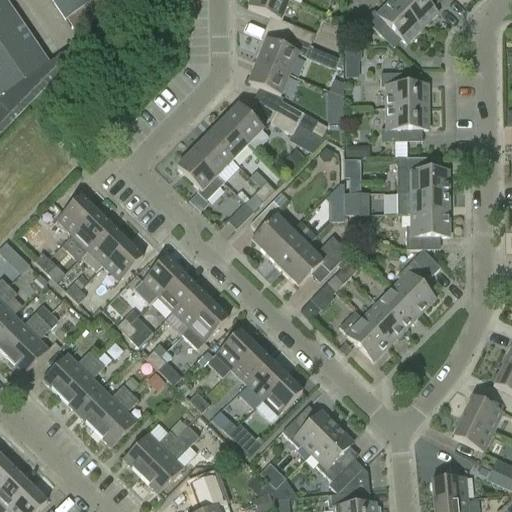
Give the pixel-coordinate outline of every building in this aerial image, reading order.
[(0,0),(0,137),(32,106),(70,64),(64,55),(48,67),(2,0),(0,0)] [(126,4),(123,0),(50,0),(65,23),(66,22),(76,37),(126,4)] [(282,0),(251,0),(247,11),(279,24),(288,3),(282,0)] [(392,0),(391,2),(421,31),(436,16),(420,0),(392,0)] [(373,13),(364,23),(376,35),(385,27),(406,47),(421,31),(391,2),(376,17),(373,13)] [(291,29),(287,39),(310,49),(314,37),(291,28),(291,29)] [(265,43),(256,65),(288,78),(297,57),(305,60),(310,49),(287,39),(282,50),(265,43)] [(340,62),(310,49),(305,60),(304,61),(335,74),(340,62)] [(358,51),(345,53),(344,65),(359,65),(358,51)] [(279,100),(288,78),(256,65),(247,86),(279,100)] [(385,111),(427,111),(427,88),(420,89),(411,89),(411,77),(380,78),(380,90),(384,90),(385,111)] [(329,95),(343,101),(343,87),(334,83),(329,95)] [(281,105),(275,115),(297,128),(308,134),(312,136),(318,124),(314,123),(303,117),(281,105)] [(237,108),(222,123),(247,148),(248,147),(254,153),(257,153),(267,143),(267,140),(260,134),(262,132),(259,129),(237,108)] [(399,145),(399,133),(427,133),(427,111),(385,111),(385,132),(380,132),(381,145),(393,145),(395,145),(399,145)] [(275,115),(269,126),(291,138),(297,128),(275,115)] [(222,123),(216,129),(206,139),(232,163),(247,148),(222,123)] [(206,139),(191,154),(216,179),(232,163),(206,139)] [(405,145),(399,145),(395,145),(393,145),(393,161),(404,161),(405,161),(405,145)] [(356,151),(345,151),(345,161),(354,161),(356,151)] [(176,170),(199,193),(196,197),(200,200),(205,205),(224,187),(216,179),(191,154),(176,170)] [(282,168),(291,177),(305,163),(297,154),(282,168)] [(396,164),(397,197),(448,196),(448,174),(438,174),(438,161),(405,161),(404,161),(405,164),(396,164)] [(349,197),(356,197),(359,197),(359,181),(349,181),(349,197)] [(266,185),(260,191),(268,200),(275,193),(266,185)] [(260,191),(253,198),(262,206),(268,200),(260,191)] [(396,218),(410,218),(448,218),(448,196),(397,197),(396,197),(396,218)] [(207,207),(205,205),(200,200),(196,197),(188,205),(198,214),(199,216),(207,207)] [(349,197),(343,197),(343,202),(343,219),(356,218),(356,197),(349,197)] [(253,198),(244,207),(247,210),(253,215),(262,206),(253,198)] [(62,216),(56,223),(58,226),(71,239),(95,215),(79,199),(77,201),(62,216)] [(343,225),(343,219),(343,202),(331,202),(331,225),(343,225)] [(250,243),(266,259),(291,235),(281,225),(287,219),(281,214),(281,213),(273,205),(250,228),(258,236),(250,243)] [(244,207),(244,206),(226,224),(235,233),(253,215),(247,210),(244,207)] [(95,215),(71,239),(87,254),(110,230),(95,215)] [(448,240),(448,218),(410,218),(410,230),(405,230),(406,253),(439,253),(439,240),(448,240)] [(266,259),(282,275),(307,250),(315,241),(300,226),(291,235),(266,259)] [(87,254),(81,260),(97,275),(102,269),(126,245),(110,230),(87,254)] [(336,267),(348,256),(332,240),(315,257),(307,250),(282,275),(297,290),(310,277),(319,285),(337,268),(336,267)] [(126,245),(102,269),(118,285),(142,261),(126,245)] [(29,269),(6,246),(0,251),(0,259),(20,279),(29,269)] [(400,282),(391,291),(418,318),(434,303),(421,289),(440,271),(423,254),(397,279),(400,282)] [(34,265),(40,271),(48,263),(42,257),(34,265)] [(141,285),(133,294),(149,309),(157,301),(180,276),(164,261),(141,285)] [(344,261),(337,268),(341,272),(350,280),(357,273),(344,261)] [(46,277),(54,269),(48,263),(40,271),(46,277)] [(343,287),(350,280),(341,272),(334,279),(343,287)] [(180,276),(157,301),(172,315),(196,291),(180,276)] [(80,293),(87,285),(81,279),(73,287),(80,293)] [(78,308),(86,299),(72,287),(64,295),(78,308)] [(321,314),(333,302),(331,299),(335,296),(326,287),(310,303),(321,314)] [(196,291),(172,315),(188,331),(211,306),(196,291)] [(418,318),(391,291),(376,307),(403,334),(418,318)] [(7,292),(0,298),(0,333),(14,320),(4,310),(15,299),(7,292)] [(188,331),(180,338),(197,354),(204,346),(227,322),(211,306),(188,331)] [(376,307),(361,322),(388,349),(403,334),(376,307)] [(14,320),(0,333),(0,356),(6,362),(31,337),(50,317),(42,309),(23,329),(14,320)] [(388,349),(361,322),(354,315),(338,331),(373,365),(388,349)] [(31,337),(6,362),(23,379),(48,354),(38,344),(58,325),(50,317),(31,337)] [(116,329),(123,335),(131,327),(124,321),(116,329)] [(129,342),(137,334),(131,327),(123,335),(129,342)] [(239,333),(215,357),(232,374),(256,350),(239,333)] [(511,348),(502,369),(511,373),(511,348)] [(256,350),(232,374),(246,388),(270,364),(256,350)] [(145,361),(151,368),(159,359),(153,353),(145,361)] [(158,374),(171,361),(165,354),(159,359),(151,368),(158,374)] [(41,383),(59,401),(96,363),(88,355),(76,367),(66,357),(41,383)] [(96,363),(59,401),(76,418),(102,393),(92,383),(104,370),(96,363)] [(246,388),(237,396),(252,411),(260,402),(284,378),(270,364),(246,388)] [(511,397),(511,373),(502,369),(493,388),(511,397)] [(284,378),(260,402),(278,419),(301,395),(284,378)] [(93,434),(118,409),(130,397),(122,389),(110,401),(102,393),(76,418),(93,434)] [(194,410),(203,402),(196,396),(188,404),(194,410)] [(138,404),(130,397),(118,409),(93,434),(110,451),(135,426),(126,417),(138,404)] [(472,400),(462,421),(492,435),(502,415),(472,400)] [(209,409),(203,402),(194,410),(201,417),(209,409)] [(337,430),(321,414),(302,433),(293,424),(281,436),(298,452),(301,449),(310,457),(337,430)] [(482,455),(492,435),(462,421),(452,440),(482,455)] [(122,463),(139,479),(187,431),(179,423),(169,435),(157,447),(147,437),(122,463)] [(221,432),(228,439),(236,430),(229,424),(221,432)] [(188,430),(187,431),(139,479),(157,497),(182,472),(174,465),(198,441),(188,430)] [(228,439),(234,445),(242,437),(236,430),(228,439)] [(352,445),(337,430),(310,457),(318,466),(315,469),(331,485),(328,489),(338,498),(361,474),(351,464),(342,473),(334,465),(352,445)] [(0,489),(15,475),(0,460),(0,489)] [(491,473),(511,483),(511,470),(496,462),(491,473)] [(444,472),(445,482),(455,481),(454,471),(444,472)] [(511,483),(491,473),(486,484),(511,496),(511,483)] [(379,511),(380,511),(375,510),(375,507),(370,507),(367,475),(366,475),(364,477),(361,474),(338,498),(327,499),(328,511),(379,511)] [(0,511),(8,511),(30,490),(15,475),(0,489),(0,511)] [(198,511),(228,511),(216,478),(190,488),(198,511)] [(430,483),(432,506),(466,503),(464,480),(455,481),(445,482),(430,483)] [(30,490),(8,511),(39,511),(46,506),(30,490)] [(467,511),(466,503),(432,506),(432,511),(467,511)]
